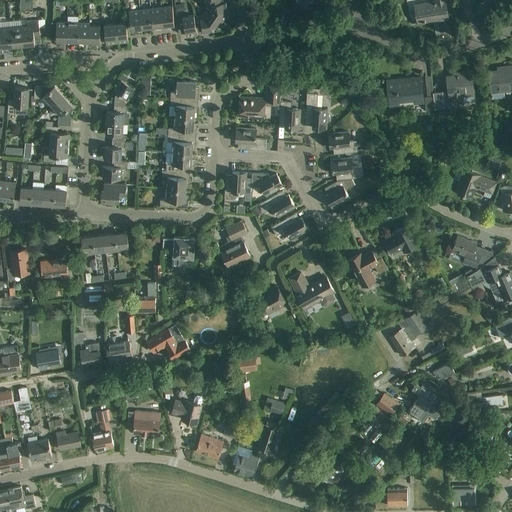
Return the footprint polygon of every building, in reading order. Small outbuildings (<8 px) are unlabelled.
[(211,10),(209,13),(222,22),(228,13),(226,1),(221,2),(220,0),(203,0),(204,0),(203,0),(206,0),(207,5),(210,5),(211,10)] [(311,0),(298,0),(300,3),(298,4),(301,12),(313,8),(311,0)] [(434,0),(435,2),(424,4),(414,6),(418,23),(448,17),(445,0),(434,0)] [(172,6),(160,7),(163,26),(174,24),(172,6)] [(160,7),(150,8),(152,27),(163,26),(160,7)] [(150,8),(139,9),(142,28),(152,27),(150,8)] [(142,28),(139,9),(129,11),(131,30),(142,28)] [(200,16),(194,17),(197,34),(197,30),(202,29),(203,34),(210,32),(209,30),(213,29),(220,20),(209,13),(205,17),(200,18),(200,16)] [(194,17),(193,15),(182,17),(182,20),(177,21),(179,34),(186,32),(186,36),(197,34),(194,17)] [(21,21),(10,22),(13,46),(24,45),(22,26),(21,21)] [(0,22),(0,26),(0,28),(3,47),(13,46),(10,22),(0,22)] [(39,22),(32,22),(32,25),(22,26),(24,45),(41,43),(39,22)] [(56,41),(67,41),(67,22),(56,22),(56,41)] [(67,41),(78,41),(78,22),(67,22),(67,41)] [(78,41),(89,41),(89,26),(89,23),(78,22),(78,41)] [(126,23),(115,24),(117,42),(128,41),(126,23)] [(117,42),(115,24),(104,25),(106,44),(117,42)] [(89,26),(89,41),(89,44),(100,44),(100,26),(89,26)] [(489,72),(490,82),(492,99),(504,97),(503,89),(511,88),(511,66),(502,67),(502,70),(489,72)] [(442,91),(444,101),(444,108),(454,106),(452,95),(473,93),(471,71),(460,72),(461,74),(447,76),(448,90),(442,91)] [(404,78),(387,80),(390,106),(399,105),(398,99),(413,97),(414,100),(414,103),(424,102),(423,99),(422,86),(421,76),(411,77),(412,80),(404,81),(404,78)] [(115,97),(114,106),(127,107),(127,98),(129,96),(134,87),(121,79),(114,90),(117,92),(115,97)] [(171,92),(170,98),(198,100),(199,91),(196,90),(196,81),(177,80),(176,87),(175,89),(176,89),(176,92),(171,92)] [(280,105),(280,101),(281,85),(268,84),(267,98),(255,98),(255,100),(253,100),(252,99),(240,98),(239,116),(263,117),(264,104),(280,105)] [(44,96),(52,105),(63,95),(55,85),(50,89),(47,86),(35,85),(34,96),(32,95),(31,107),(36,107),(36,98),(41,98),(44,96)] [(8,99),(8,109),(7,112),(27,114),(29,88),(15,87),(14,99),(8,99)] [(307,93),(306,115),(305,124),(306,125),(306,122),(313,122),(312,128),(326,129),(327,122),(328,122),(330,121),(330,117),(329,115),(327,115),(328,109),(317,108),(318,93),(307,93)] [(63,95),(52,105),(61,114),(58,117),(57,124),(70,125),(71,113),(68,109),(72,105),(63,95)] [(175,105),(175,116),(194,118),(195,109),(198,109),(198,100),(170,98),(170,105),(175,105)] [(291,102),(280,101),(280,105),(279,125),(280,122),(286,123),(285,128),(302,129),(299,128),(300,109),(291,109),(291,102)] [(107,111),(106,122),(123,123),(124,113),(127,113),(127,107),(114,106),(114,112),(107,111)] [(168,128),(168,134),(196,136),(197,127),(193,126),(194,118),(175,116),(174,128),(168,128)] [(112,134),(112,141),(125,141),(125,135),(123,135),(123,123),(106,122),(105,134),(112,134)] [(238,148),(265,150),(266,139),(256,138),(256,129),(237,128),(237,125),(236,142),(241,142),(241,148),(238,148)] [(51,133),(50,144),(69,145),(70,133),(58,133),(58,126),(46,126),(45,132),(51,133)] [(334,154),(358,151),(356,140),(349,141),(348,131),(329,134),(329,131),(328,131),(330,148),(336,147),(336,153),(334,153),(334,154)] [(173,141),(172,152),(192,154),(192,145),(195,145),(196,136),(168,134),(168,141),(173,141)] [(102,147),(101,153),(104,153),(104,158),(114,158),(121,158),(122,148),(125,148),(125,141),(112,141),(112,147),(105,146),(105,147),(102,147)] [(69,145),(50,144),(50,155),(44,155),(44,161),(56,162),(56,156),(68,156),(69,145)] [(166,164),(166,170),(194,172),(194,163),(191,162),(192,154),(172,152),(172,164),(166,164)] [(496,152),(491,165),(501,169),(508,152),(496,152)] [(351,157),(342,158),(332,159),(332,157),(331,157),(333,173),(339,173),(339,179),(337,179),(337,180),(361,177),(359,166),(352,167),(351,157)] [(103,178),(113,179),(121,179),(122,167),(128,167),(128,161),(114,160),(113,167),(101,166),(101,173),(103,173),(103,178)] [(167,177),(166,188),(186,189),(186,181),(189,181),(190,172),(162,169),(161,176),(167,177)] [(464,169),(463,172),(457,169),(454,179),(459,181),(456,191),(452,189),(452,190),(471,198),(475,187),(492,193),(497,182),(480,176),(480,175),(464,169)] [(226,174),(224,198),(235,199),(236,192),(245,192),(251,193),(251,187),(251,179),(246,179),(246,173),(249,173),(249,172),(232,171),(232,177),(226,176),(226,174)] [(251,179),(251,187),(258,187),(261,186),(266,195),(275,190),(276,192),(284,187),(277,173),(270,177),(268,174),(252,173),(251,179)] [(326,195),(332,208),(350,198),(345,190),(355,184),(352,179),(337,181),(325,188),(327,187),(330,193),(326,195)] [(16,182),(5,181),(3,199),(9,200),(9,201),(14,202),(15,190),(16,182)] [(101,194),(100,200),(101,200),(101,201),(118,202),(119,196),(125,196),(126,184),(112,183),(108,183),(104,183),(104,189),(102,189),(102,194),(101,194)] [(511,192),(501,194),(502,197),(500,199),(505,203),(506,210),(511,209),(511,185),(511,189),(511,192)] [(20,202),(31,203),(32,188),(21,187),(20,202)] [(31,203),(43,204),(44,189),(32,188),(31,203)] [(186,189),(166,188),(166,200),(160,199),(160,206),(188,208),(188,198),(185,198),(186,189)] [(43,204),(54,205),(55,189),(44,189),(43,204)] [(55,189),(54,205),(66,205),(67,190),(55,189)] [(283,190),(274,195),(258,204),(263,212),(273,207),(278,216),(295,207),(296,209),(297,209),(289,194),(284,197),(281,192),(283,191),(283,190)] [(296,213),(287,218),(271,226),(276,235),(285,230),(291,239),(308,230),(309,232),(310,232),(301,217),(297,220),(294,214),(296,213)] [(247,233),(246,229),(241,220),(226,227),(230,235),(226,237),(229,241),(225,243),(227,248),(222,251),(225,258),(224,258),(224,259),(225,259),(229,266),(250,255),(241,236),(247,233)] [(384,241),(389,249),(391,254),(402,248),(404,252),(419,244),(408,224),(393,232),(395,235),(384,241)] [(127,232),(115,234),(117,249),(129,247),(127,232)] [(115,234),(104,235),(106,250),(117,249),(115,234)] [(104,235),(93,236),(94,251),(106,250),(104,235)] [(173,250),(173,254),(173,256),(175,256),(174,264),(178,265),(187,266),(187,265),(191,265),(191,257),(193,258),(194,252),(195,240),(195,237),(189,236),(180,236),(174,235),(174,239),(163,238),(162,250),(173,250)] [(94,251),(93,236),(81,238),(83,253),(94,251)] [(457,236),(454,245),(452,250),(465,255),(462,262),(476,267),(481,255),(473,252),(477,243),(457,236)] [(7,268),(8,280),(14,279),(14,274),(30,272),(27,249),(10,251),(13,267),(7,268)] [(362,284),(366,284),(371,281),(373,278),(373,274),(369,267),(378,262),(372,251),(363,256),(361,253),(348,260),(360,282),(362,284)] [(103,254),(97,255),(99,263),(105,261),(103,254)] [(42,261),(43,267),(44,277),(68,274),(66,258),(42,261)] [(375,265),(380,274),(386,271),(380,262),(375,265)] [(511,276),(510,272),(503,275),(498,265),(483,271),(484,272),(469,279),(472,287),(487,281),(489,282),(491,283),(493,283),(495,283),(497,283),(504,300),(509,298),(510,298),(511,297),(511,276)] [(296,293),(301,302),(304,308),(320,299),(324,306),(333,301),(334,298),(331,293),(334,291),(326,276),(315,282),(315,285),(310,288),(301,272),(290,278),(298,292),(296,293)] [(278,285),(282,293),(292,288),(289,281),(278,285)] [(137,296),(138,311),(156,311),(155,296),(156,296),(156,282),(148,282),(148,296),(137,296)] [(112,284),(103,285),(104,293),(113,292),(112,284)] [(262,303),(256,306),(260,314),(266,311),(268,313),(287,303),(282,294),(277,286),(271,289),(272,291),(259,298),(262,303)] [(246,309),(253,307),(249,293),(242,295),(246,309)] [(423,307),(398,321),(402,328),(398,331),(390,336),(402,355),(411,350),(415,347),(411,340),(418,336),(416,334),(429,326),(422,316),(427,313),(423,307)] [(349,311),(342,315),(349,328),(355,324),(349,311)] [(126,316),(127,322),(128,332),(135,331),(133,315),(126,316)] [(511,315),(495,325),(501,338),(511,333),(511,315)] [(168,350),(173,358),(190,348),(185,340),(178,344),(168,328),(147,341),(153,351),(164,344),(168,350)] [(83,343),(82,332),(73,332),(74,344),(83,343)] [(106,345),(107,351),(109,361),(131,356),(129,341),(119,342),(106,345)] [(470,341),(457,346),(460,355),(473,349),(470,341)] [(80,350),(82,364),(102,361),(98,342),(89,344),(85,345),(86,349),(80,350)] [(432,348),(436,354),(446,347),(442,342),(432,348)] [(0,348),(0,375),(6,374),(6,372),(21,370),(18,349),(13,346),(3,348),(0,348)] [(40,351),(36,352),(39,369),(48,368),(47,365),(61,363),(60,358),(64,357),(60,357),(58,348),(40,351)] [(240,370),(240,372),(258,369),(255,349),(238,352),(239,359),(234,360),(236,370),(240,370)] [(433,372),(442,378),(455,373),(449,362),(433,372)] [(246,386),(255,385),(255,378),(246,378),(246,386)] [(129,382),(123,384),(127,399),(134,397),(129,382)] [(408,411),(416,417),(419,419),(429,404),(431,405),(430,406),(434,409),(435,408),(440,411),(443,406),(444,407),(447,403),(446,402),(449,397),(444,394),(445,393),(441,391),(439,390),(437,392),(429,386),(428,388),(422,384),(420,386),(416,383),(411,390),(419,395),(408,411)] [(249,386),(241,387),(245,411),(253,410),(249,386)] [(0,404),(14,401),(11,390),(0,392),(0,404)] [(503,398),(511,398),(511,390),(503,390),(503,398)] [(468,394),(468,399),(481,407),(503,404),(502,394),(482,397),(481,392),(468,394)] [(400,403),(384,393),(376,405),(392,415),(400,403)] [(195,398),(194,402),(186,400),(186,402),(175,399),(172,412),(182,415),(181,419),(196,423),(201,404),(202,400),(202,398),(201,396),(198,395),(196,396),(195,398)] [(285,403),(273,400),(270,409),(282,413),(285,403)] [(93,434),(96,449),(114,446),(108,420),(110,420),(108,410),(96,412),(98,422),(100,422),(102,432),(93,434)] [(148,433),(159,434),(160,419),(159,419),(160,412),(135,410),(135,411),(128,411),(127,424),(134,424),(134,432),(142,433),(148,434),(148,433)] [(18,414),(21,428),(29,426),(26,412),(18,414)] [(223,434),(240,439),(243,428),(227,423),(223,434)] [(379,442),(391,452),(402,439),(400,437),(404,431),(397,424),(392,431),(389,429),(379,442)] [(260,447),(270,450),(276,430),(266,427),(260,447)] [(57,432),(60,449),(81,445),(78,431),(64,434),(63,431),(57,432)] [(202,434),(200,441),(196,450),(218,457),(223,440),(202,434)] [(12,436),(5,438),(11,468),(22,465),(19,450),(22,449),(20,442),(13,443),(12,436)] [(11,468),(5,438),(0,438),(0,445),(1,450),(0,450),(0,466),(1,470),(11,468)] [(48,438),(38,440),(42,457),(52,455),(48,438)] [(42,457),(38,440),(28,443),(31,459),(42,457)] [(351,459),(337,448),(329,442),(322,450),(331,458),(320,472),(332,482),(351,459)] [(238,445),(235,455),(232,464),(235,465),(235,466),(236,466),(235,470),(252,475),(258,456),(251,454),(252,450),(238,445)] [(481,460),(471,470),(477,476),(482,470),(485,473),(490,468),(498,460),(490,453),(482,461),(481,460)] [(413,480),(413,464),(403,464),(402,466),(402,469),(399,469),(399,474),(397,471),(386,483),(387,484),(391,484),(399,475),(399,477),(407,477),(407,480),(413,480)] [(453,485),(454,504),(475,503),(474,485),(453,485)] [(21,486),(7,489),(11,506),(13,505),(14,507),(16,507),(16,508),(24,506),(25,508),(36,506),(33,494),(23,496),(21,486)] [(387,488),(387,495),(388,505),(408,505),(407,487),(387,488)] [(0,511),(0,508),(6,507),(7,511),(16,511),(16,508),(16,507),(14,507),(13,505),(11,506),(7,489),(0,490),(0,511)]
